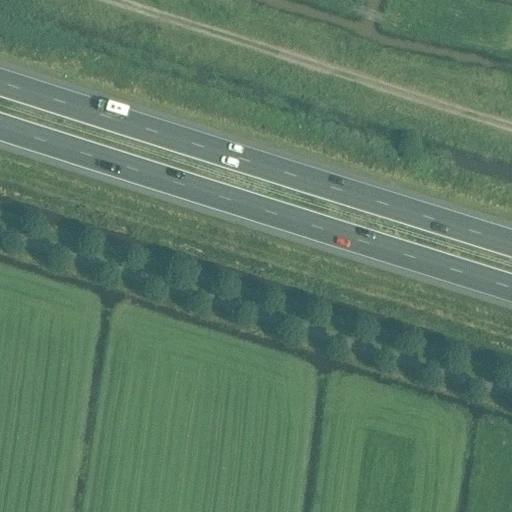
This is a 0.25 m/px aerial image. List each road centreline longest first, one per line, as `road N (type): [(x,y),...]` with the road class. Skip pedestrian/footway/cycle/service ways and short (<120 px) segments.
road 1 (trunk): [(0,127),(511,289)]
road 2 (trunk): [(511,245),(0,83)]
road 3 (track): [(511,127),(99,0)]
